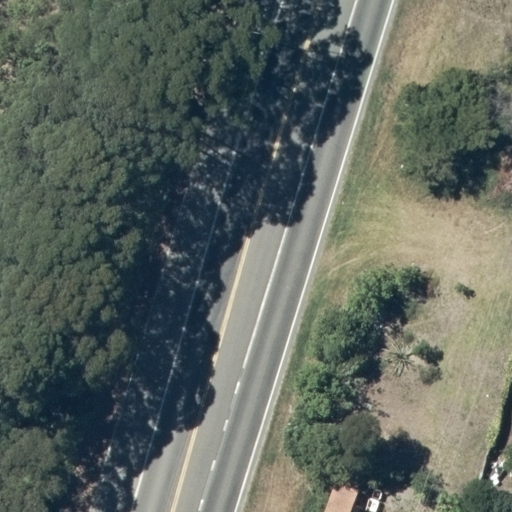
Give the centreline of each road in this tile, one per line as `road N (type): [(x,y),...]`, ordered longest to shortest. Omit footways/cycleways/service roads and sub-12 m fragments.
road 1 (trunk): [(180,511),(325,0)]
road 2 (trunk): [(103,0),(0,364)]
